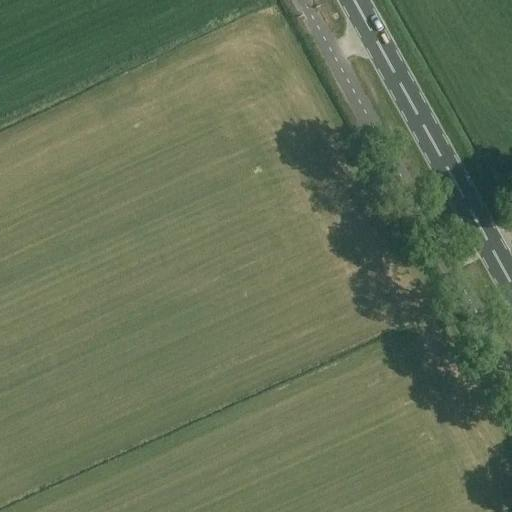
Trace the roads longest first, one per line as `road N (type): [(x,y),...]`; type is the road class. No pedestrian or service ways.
road 1 (unclassified): [(311,16),(511,377)]
road 2 (secondary): [(511,283),(355,0)]
